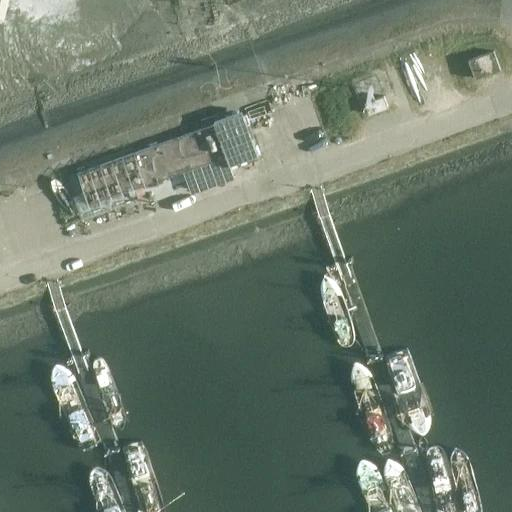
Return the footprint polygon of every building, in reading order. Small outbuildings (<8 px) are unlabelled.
[(493,50),(467,59),(474,78),(500,69),(493,50)] [(364,102),(368,113),(387,106),(383,95),(364,102)] [(180,136),(169,140),(179,171),(191,167),(202,163),(213,159),(224,155),(214,124),(203,128),(191,132),(180,136)] [(168,175),(179,171),(169,140),(157,144),(168,175)] [(89,168),(78,172),(89,203),(100,199),(111,195),(123,191),(134,187),(145,183),(157,179),(168,175),(157,144),(146,148),(135,152),(123,156),(112,160),(101,164),(89,168)]
